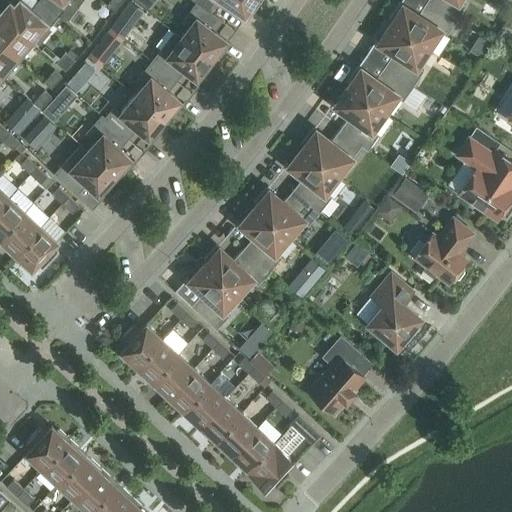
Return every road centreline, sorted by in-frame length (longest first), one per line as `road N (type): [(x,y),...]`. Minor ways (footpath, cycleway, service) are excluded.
road 1 (residential): [(80,305),(101,323),(247,160),(362,0)]
road 2 (residential): [(296,0),(255,63),(62,291),(80,305)]
road 3 (residential): [(297,511),(469,320),(511,255)]
